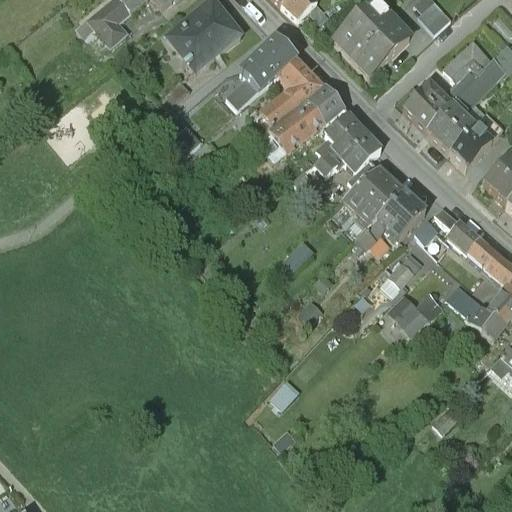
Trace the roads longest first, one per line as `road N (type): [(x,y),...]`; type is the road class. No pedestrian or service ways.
road 1 (residential): [(375,119),(511,243)]
road 2 (residential): [(375,119),(498,0)]
road 3 (residential): [(255,0),(375,119)]
